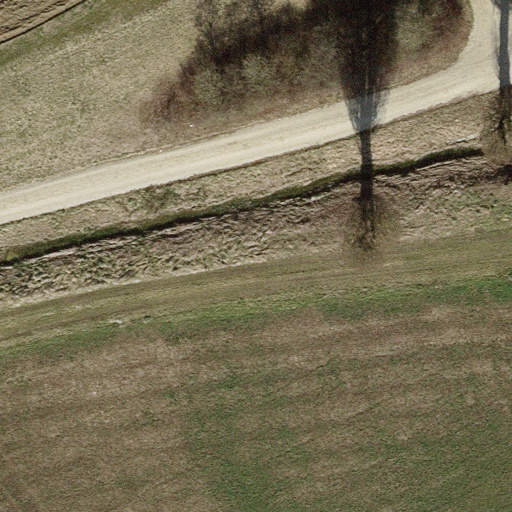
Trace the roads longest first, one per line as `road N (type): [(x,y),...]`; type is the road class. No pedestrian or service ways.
road 1 (track): [(0,205),(193,160),(511,57)]
road 2 (track): [(511,235),(131,292),(0,324)]
